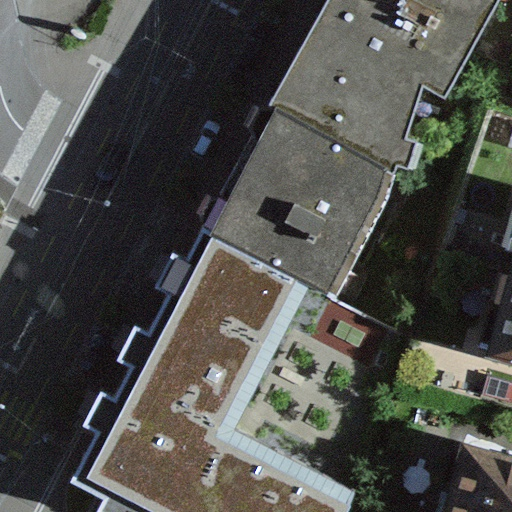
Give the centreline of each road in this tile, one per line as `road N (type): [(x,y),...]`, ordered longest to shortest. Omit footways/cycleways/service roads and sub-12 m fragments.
road 1 (secondary): [(0,401),(112,188)]
road 2 (secondary): [(112,188),(211,0)]
road 3 (residential): [(112,188),(26,136),(0,72)]
